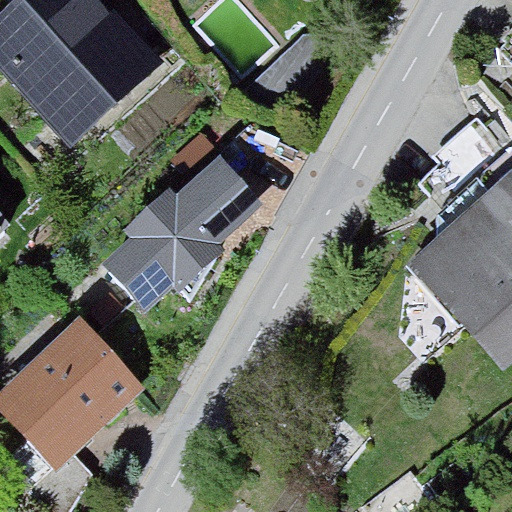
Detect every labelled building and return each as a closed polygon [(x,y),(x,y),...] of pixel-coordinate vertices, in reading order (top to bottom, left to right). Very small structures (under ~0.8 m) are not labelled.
[(104,0),(49,0),(0,45),(0,66),(79,152),(169,70),(104,0)] [(511,41),(497,58),(511,71),(511,41)] [(511,373),(511,166),(400,273),(503,382),(511,373)] [(228,168),(121,273),(160,313),(180,293),(193,307),(235,265),(217,246),(262,202),(228,168)] [(0,211),(0,248),(18,233),(0,211)] [(151,397),(92,336),(11,415),(70,476),(151,397)]
